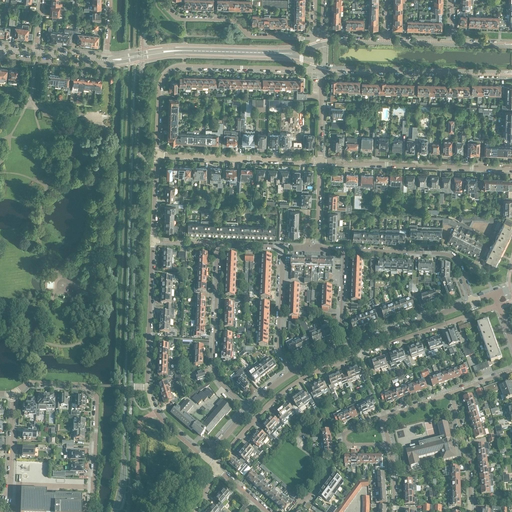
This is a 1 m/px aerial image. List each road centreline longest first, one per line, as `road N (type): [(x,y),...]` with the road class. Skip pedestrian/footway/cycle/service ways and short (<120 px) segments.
road 1 (residential): [(156,156),(159,87),(169,70),(310,70),(318,63)]
road 2 (residential): [(195,449),(162,421),(147,387),(153,241)]
road 3 (residential): [(318,63),(511,72)]
road 4 (residential): [(319,162),(511,169)]
road 5 (residential): [(215,466),(276,397),(361,354)]
road 6 (residential): [(13,391),(30,382),(92,392),(93,492)]
road 7 (residential): [(217,244),(212,367),(246,409)]
road 8 (residential): [(313,38),(249,37),(234,20),(176,18),(161,0)]
road 9 (residential): [(156,156),(319,162)]
road 10 (residential): [(472,302),(456,260),(442,252),(345,249)]
road 11 (residential): [(361,354),(498,304)]
road 12 (residential): [(292,371),(278,349),(283,247)]
road 13 (unclassified): [(450,392),(468,452),(469,511)]
road 14 (residential): [(358,343),(472,302)]
